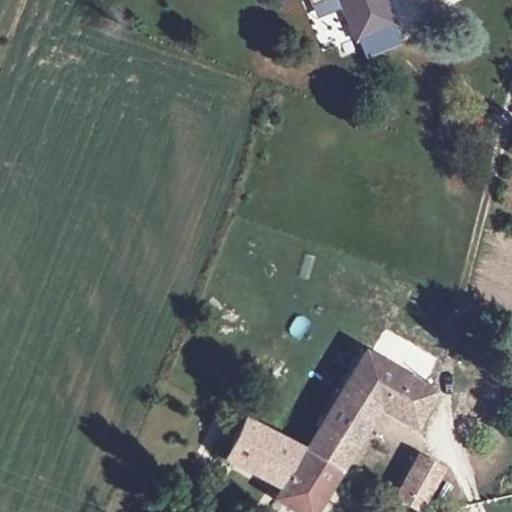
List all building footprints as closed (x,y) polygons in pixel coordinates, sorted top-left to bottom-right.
[(385,0),(343,0),(360,35),(394,19),(385,0)] [(396,28),(359,44),(364,57),(402,41),(396,28)] [(367,351),(308,450),(340,468),(380,401),(415,423),(433,392),(367,351)] [(231,451),(228,456),(278,476),(298,445),(246,416),(231,451)] [(228,456),(231,451),(221,447),(212,466),(221,471),(228,456)] [(310,511),(314,511),(340,468),(308,450),(280,493),(310,511)] [(398,493),(422,506),(443,471),(421,458),(398,493)]
